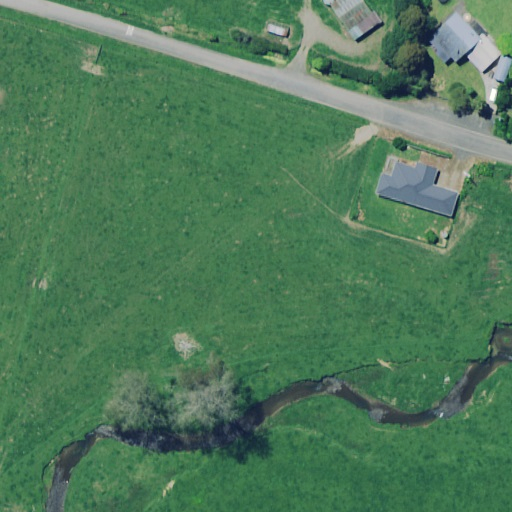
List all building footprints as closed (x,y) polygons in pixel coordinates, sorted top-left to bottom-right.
[(481,11),(470,0),(410,0),(430,20),(445,7),(464,27),(481,11)] [(293,26),(268,19),(265,31),(290,38),(293,26)] [(511,19),(510,19),(500,50),(511,54),(511,19)] [(511,63),(511,60),(503,56),(494,78),(505,82),(511,63)] [(437,200),(433,172),(419,175),(419,171),(409,172),(410,176),(385,180),(389,207),(408,204),(408,208),(418,206),(417,203),(437,200)] [(467,175),(454,171),(447,198),(449,199),(446,212),(456,215),(467,175)]
